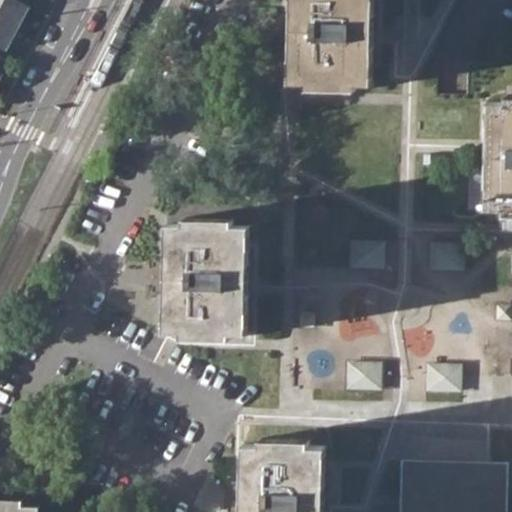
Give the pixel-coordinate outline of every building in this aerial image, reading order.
[(23,0),(0,0),(0,45),(3,47),(16,21),(20,23),(30,4),(23,0)] [(291,0),(290,83),(307,83),(307,89),(355,92),(356,84),(373,85),(374,0),(291,0)] [(505,102),(488,101),(485,209),(502,210),(502,216),(511,215),(511,95),(506,95),(505,102)] [(185,224),(167,223),(165,330),(182,331),(183,337),(230,339),(231,333),(247,333),(251,225),(234,225),(234,219),(185,218),(185,224)] [(348,269),(386,270),(387,239),(349,238),(348,269)] [(427,271),(466,272),(467,242),(429,240),(427,271)] [(495,320),(511,320),(511,302),(496,303),(495,320)] [(299,328),(318,329),(318,311),(300,310),(299,328)] [(345,390),(382,391),(383,361),(345,359),(345,390)] [(427,392),(463,393),(464,362),(427,361),(427,392)] [(261,444),(243,443),(241,511),(324,511),(326,446),(309,446),(309,440),(261,438),(261,444)] [(506,511),(508,462),(403,460),(402,511),(506,511)] [(0,511),(39,511),(40,507),(22,507),(22,500),(0,498),(0,511)]
